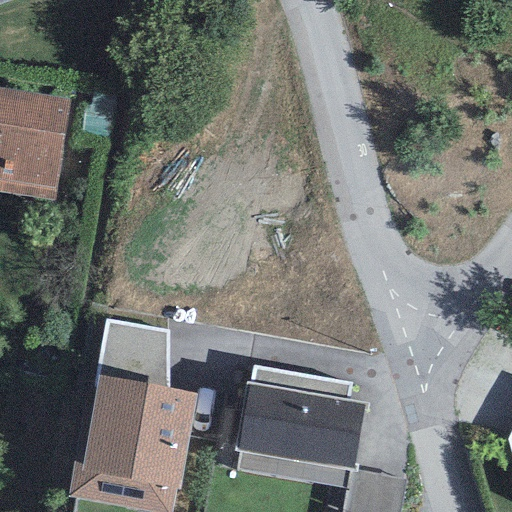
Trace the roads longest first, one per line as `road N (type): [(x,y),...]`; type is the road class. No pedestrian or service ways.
road 1 (residential): [(304,0),(412,360)]
road 2 (residential): [(412,360),(454,511)]
road 3 (residential): [(412,360),(511,251)]
